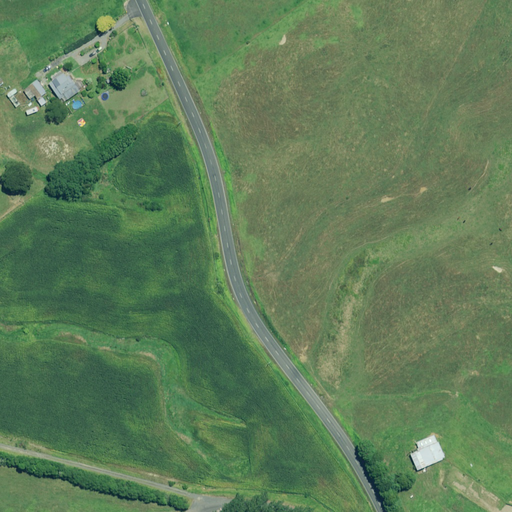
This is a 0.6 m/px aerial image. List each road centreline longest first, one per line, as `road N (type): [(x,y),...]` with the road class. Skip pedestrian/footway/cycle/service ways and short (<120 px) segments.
road 1 (unclassified): [(383,511),(340,436),(247,309),(205,145),(141,0)]
road 2 (unclassified): [(0,445),(290,511)]
